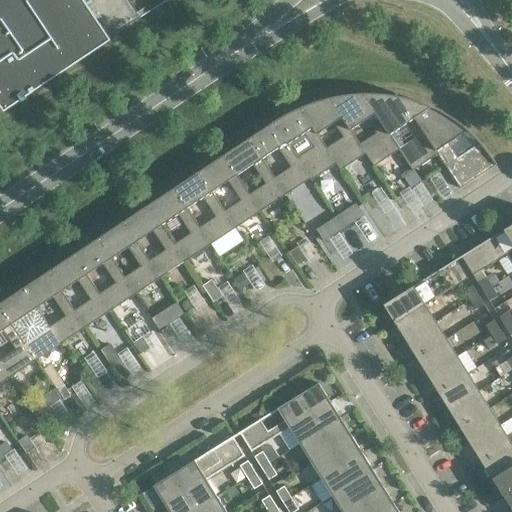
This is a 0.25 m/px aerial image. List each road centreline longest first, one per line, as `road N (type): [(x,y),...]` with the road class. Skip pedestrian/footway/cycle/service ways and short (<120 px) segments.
road 1 (secondary): [(0,206),(273,30)]
road 2 (residential): [(318,302),(276,306),(95,432),(75,464)]
road 3 (residential): [(89,483),(331,323)]
road 4 (residential): [(318,302),(511,171)]
road 5 (residential): [(444,511),(331,323)]
